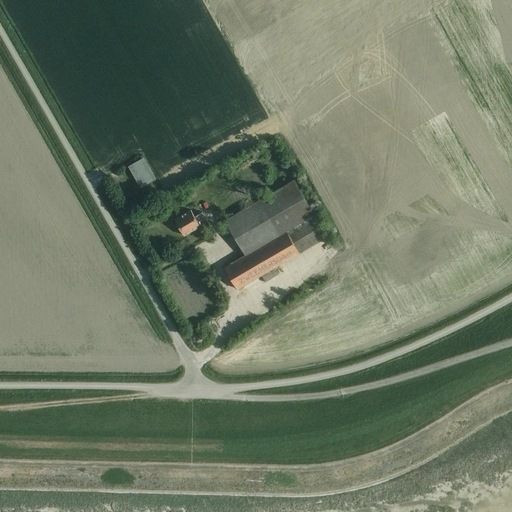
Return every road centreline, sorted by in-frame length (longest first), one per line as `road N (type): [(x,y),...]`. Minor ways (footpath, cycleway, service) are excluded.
road 1 (track): [(511,383),(378,450),(305,466),(0,458)]
road 2 (unclassified): [(197,393),(192,367),(0,32)]
road 3 (unclassified): [(197,393),(323,378),(404,353),(511,299)]
road 4 (unclassified): [(0,388),(197,393)]
